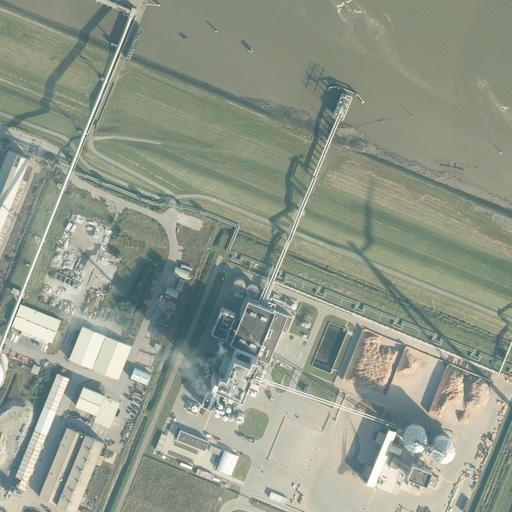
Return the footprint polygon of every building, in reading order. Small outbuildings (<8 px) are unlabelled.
[(129,5),(126,10),(134,13),(135,12),(136,13),(136,10),(135,10),(136,8),(129,5)] [(130,59),(143,27),(139,25),(126,57),(130,59)] [(176,266),(173,273),(187,279),(190,271),(176,266)] [(186,280),(180,277),(176,289),(181,291),(186,280)] [(167,287),(165,294),(176,298),(178,291),(167,287)] [(258,303),(248,298),(230,342),(235,344),(231,355),(225,353),(217,373),(214,371),(211,379),(242,391),(248,375),(255,378),(258,370),(261,362),(255,359),(255,357),(275,309),(258,303)] [(15,327),(57,340),(64,317),(22,304),(15,327)] [(222,306),(212,331),(225,336),(235,312),(222,306)] [(292,316),(275,309),(255,357),(268,362),(281,330),(286,332),(292,316)] [(164,338),(169,325),(159,321),(154,335),(164,338)] [(123,377),(135,343),(84,325),(72,359),(123,377)] [(0,378),(25,376),(23,352),(18,352),(18,358),(0,358),(0,378)] [(136,362),(152,366),(154,360),(138,356),(136,362)] [(36,363),(33,371),(40,374),(43,366),(36,363)] [(135,367),(130,377),(146,384),(151,374),(135,367)] [(99,419),(116,425),(125,399),(85,385),(78,404),(101,413),(99,419)] [(217,394),(207,390),(201,405),(211,409),(217,394)] [(233,394),(225,390),(222,396),(231,399),(233,394)] [(125,424),(133,428),(135,422),(127,418),(125,424)] [(166,422),(153,454),(159,456),(172,424),(166,422)] [(437,424),(409,422),(408,429),(407,431),(407,439),(416,443),(422,444),(425,445),(424,445),(447,455),(460,456),(461,453),(464,453),(464,447),(465,445),(466,438),(462,436),(461,437),(461,441),(460,441),(451,437),(451,434),(440,432),(441,426),(437,424)] [(62,503),(83,511),(108,440),(89,433),(68,491),(58,488),(69,458),(75,460),(85,431),(69,425),(44,496),(58,501),(59,499),(63,500),(62,503)] [(396,431),(388,428),(366,483),(374,486),(396,431)] [(209,441),(180,429),(176,438),(205,450),(209,441)] [(211,445),(208,451),(219,455),(222,449),(211,445)] [(238,455),(224,450),(216,468),(231,474),(238,455)] [(429,474),(431,469),(412,461),(406,475),(426,483),(425,483),(435,487),(439,478),(429,474)] [(387,464),(377,487),(391,493),(401,469),(387,464)] [(198,468),(195,474),(209,479),(211,473),(198,468)]
